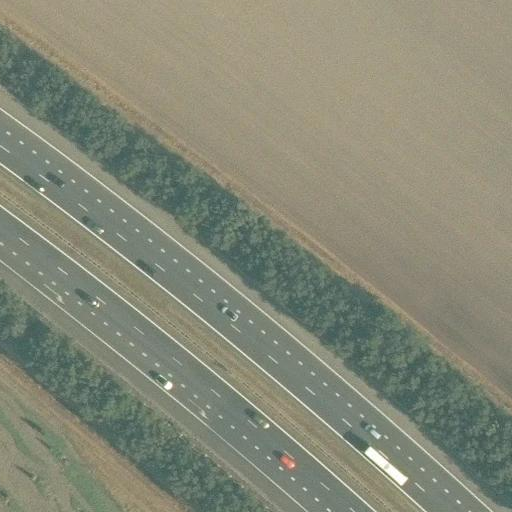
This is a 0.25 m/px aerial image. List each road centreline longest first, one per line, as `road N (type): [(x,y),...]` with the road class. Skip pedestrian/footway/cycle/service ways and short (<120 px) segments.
road 1 (motorway): [(444,511),(231,325),(0,147)]
road 2 (motorway): [(0,225),(351,511)]
